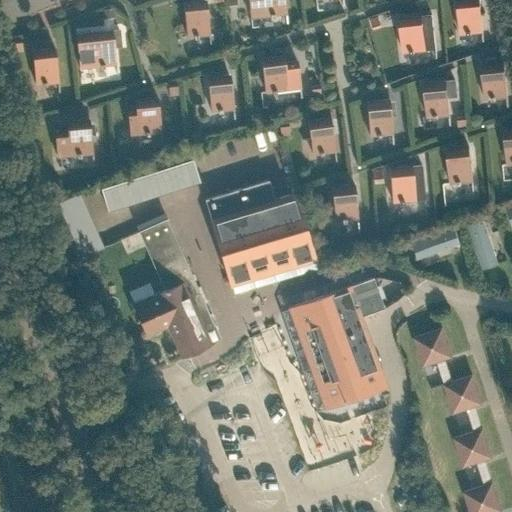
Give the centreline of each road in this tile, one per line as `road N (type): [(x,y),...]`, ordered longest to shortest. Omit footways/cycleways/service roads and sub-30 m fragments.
road 1 (unclassified): [(92,511),(69,416),(0,268)]
road 2 (residential): [(239,511),(191,404),(154,381)]
